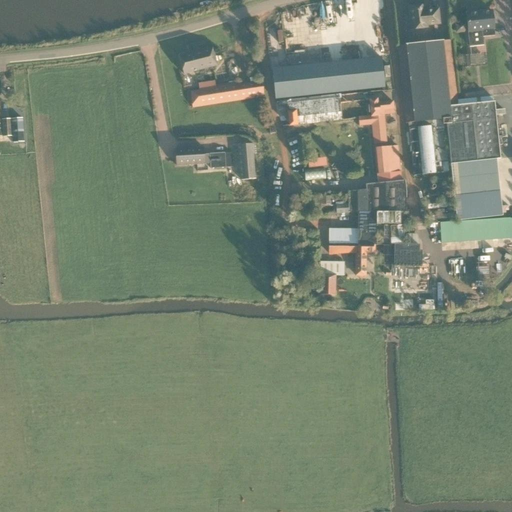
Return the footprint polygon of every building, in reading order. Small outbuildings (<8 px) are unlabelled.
[(351,0),(343,0),(320,6),(322,13),(352,5),(351,0)] [(425,11),(424,6),(408,8),(411,30),(427,28),(426,25),(439,24),(437,9),(425,11)] [(469,46),(483,45),(482,37),(495,36),(492,10),(465,13),(469,46)] [(455,33),(466,33),(465,23),(455,24),(455,33)] [(403,33),(405,45),(414,44),(412,32),(403,33)] [(443,123),(443,124),(446,124),(450,123),(448,107),(457,106),(457,105),(450,40),(414,44),(405,45),(397,46),(405,123),(407,123),(408,127),(443,123)] [(216,65),(212,48),(179,56),(183,74),(216,65)] [(463,68),(470,67),(469,55),(462,56),(463,68)] [(384,88),(381,58),(272,69),(275,99),(339,93),(384,88)] [(199,90),(193,91),(190,91),(192,108),(264,97),(262,81),(236,85),(235,81),(215,84),(214,81),(198,84),(199,87),(199,90)] [(342,120),(339,93),(275,99),(276,107),(286,106),(287,112),(286,112),(285,113),(285,114),(285,115),(285,121),(286,121),(286,122),(287,123),(288,123),(288,125),(289,126),(342,120)] [(371,125),(373,148),(387,147),(384,115),(393,114),(393,108),(392,108),(391,102),(377,103),(377,99),(369,100),(370,116),(358,117),(359,126),(371,125)] [(446,124),(450,164),(496,159),(500,159),(495,116),(494,111),(493,102),(492,102),(481,103),(457,105),(457,106),(448,107),(450,123),(446,124)] [(0,119),(0,136),(2,136),(2,137),(12,136),(10,119),(0,119)] [(443,123),(408,127),(413,175),(448,171),(443,124),(443,123)] [(255,146),(251,144),(238,146),(241,180),(255,179),(253,154),(256,154),(255,146)] [(373,148),(377,183),(400,181),(397,147),(387,148),(387,147),(373,148)] [(203,148),(175,150),(176,160),(176,167),(204,165),(210,164),(210,169),(225,168),(233,167),(232,153),(224,154),(203,155),(203,148)] [(309,168),(327,166),(326,158),(308,160),(309,168)] [(496,159),(450,164),(453,196),(456,221),(502,216),(499,191),(496,159)] [(325,179),(324,169),(304,170),(305,180),(325,179)] [(358,217),(358,225),(375,225),(400,225),(400,212),(405,212),(405,192),(404,181),(400,181),(377,183),(365,185),(365,190),(357,191),(358,211),(358,212),(358,217)] [(358,211),(357,191),(347,192),(348,201),(335,202),(335,206),(333,206),(333,213),(328,213),(328,217),(358,217),(358,212),(358,211)] [(330,205),(330,197),(319,197),(320,205),(330,205)] [(511,218),(457,222),(440,223),(440,229),(440,244),(511,238),(511,233),(511,231),(511,230),(511,218)] [(375,245),(375,225),(358,225),(358,230),(328,229),(328,244),(357,245),(374,245),(375,245)] [(328,244),(328,245),(329,245),(329,254),(331,254),(331,253),(336,253),(353,252),(354,252),(355,252),(355,253),(356,253),(356,254),(356,255),(356,256),(355,276),(365,276),(365,253),(374,253),(374,245),(357,245),(328,244)] [(383,255),(391,255),(391,245),(383,245),(383,255)] [(420,251),(394,251),(394,266),(419,267),(420,251)] [(321,275),(320,295),(334,296),(335,276),(321,275)] [(426,285),(426,300),(438,299),(437,285),(426,285)]
